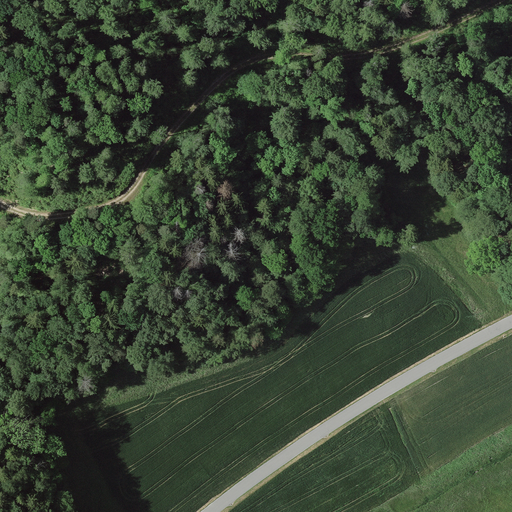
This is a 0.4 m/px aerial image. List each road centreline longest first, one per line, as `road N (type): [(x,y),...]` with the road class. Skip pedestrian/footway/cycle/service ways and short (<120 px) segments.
road 1 (track): [(0,201),(27,215),(107,205),(134,185),(161,142),(223,77),(288,53),(350,57),(394,47),(502,0)]
road 2 (tertiary): [(213,511),(338,422),(511,319)]
